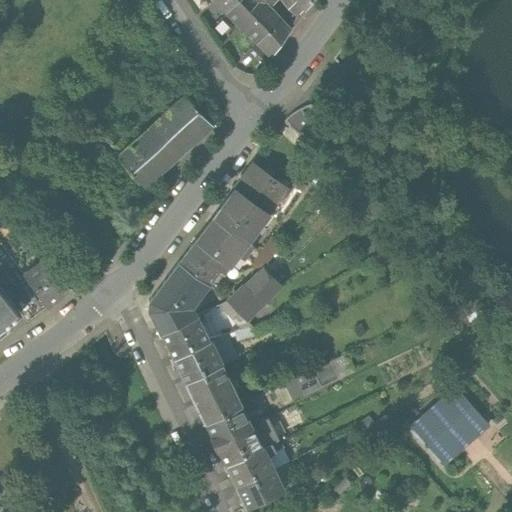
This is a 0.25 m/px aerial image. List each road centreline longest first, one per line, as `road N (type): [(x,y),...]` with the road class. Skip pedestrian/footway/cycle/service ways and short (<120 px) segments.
road 1 (residential): [(115,288),(222,511)]
road 2 (tertiary): [(115,288),(250,123)]
road 3 (tertiary): [(250,123),(341,0)]
road 4 (unclassified): [(250,123),(163,0)]
road 5 (tertiary): [(0,382),(115,288)]
